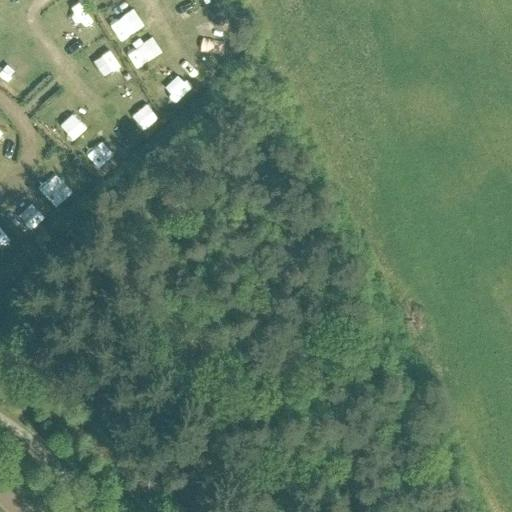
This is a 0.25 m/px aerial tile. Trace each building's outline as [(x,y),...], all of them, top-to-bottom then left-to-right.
[(207,0),(192,0),(188,1),(192,18),(210,14),(207,0)] [(93,19),(70,35),(82,53),(105,37),(93,19)] [(21,86),(38,61),(22,50),(5,74),(21,86)] [(121,54),(111,58),(117,74),(128,70),(121,54)] [(0,136),(10,128),(0,115),(0,136)] [(69,152),(55,165),(69,179),(83,167),(69,152)] [(0,213),(0,235),(11,225),(0,213)]
